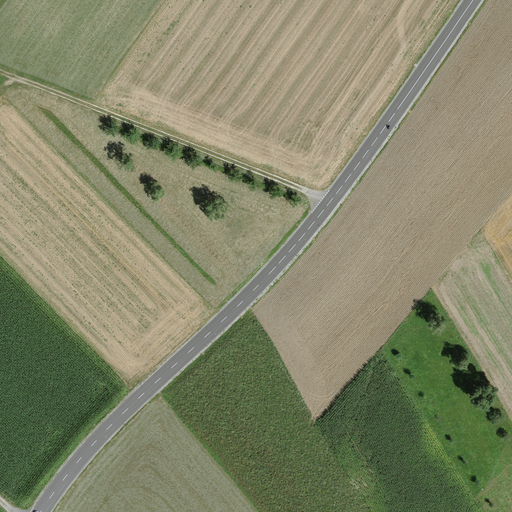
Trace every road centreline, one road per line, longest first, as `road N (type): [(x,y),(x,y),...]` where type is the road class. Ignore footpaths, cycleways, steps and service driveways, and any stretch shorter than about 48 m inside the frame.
road 1 (tertiary): [(38,511),(110,423),(271,269),(376,140),(472,0)]
road 2 (track): [(326,204),(0,72)]
